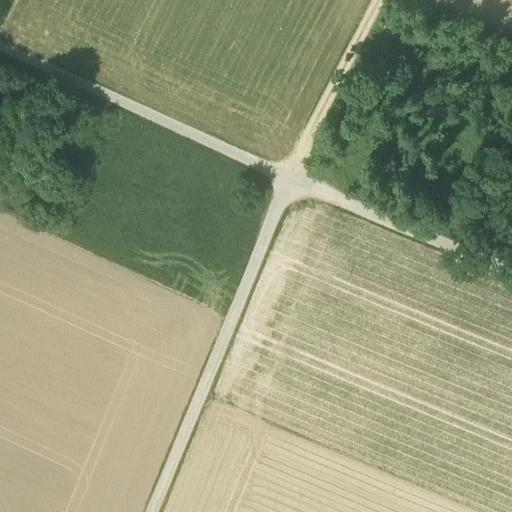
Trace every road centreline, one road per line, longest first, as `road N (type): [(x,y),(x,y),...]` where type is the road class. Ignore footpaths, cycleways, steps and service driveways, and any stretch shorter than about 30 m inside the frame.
road 1 (unclassified): [(151,511),(289,175),(379,0)]
road 2 (track): [(511,267),(0,43)]
